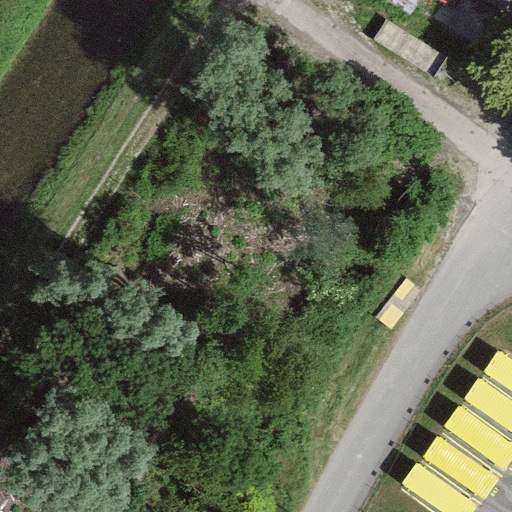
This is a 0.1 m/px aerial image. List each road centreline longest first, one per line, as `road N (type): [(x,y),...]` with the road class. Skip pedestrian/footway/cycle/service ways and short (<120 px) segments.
road 1 (track): [(0,325),(215,0)]
road 2 (track): [(294,0),(484,157),(511,213)]
